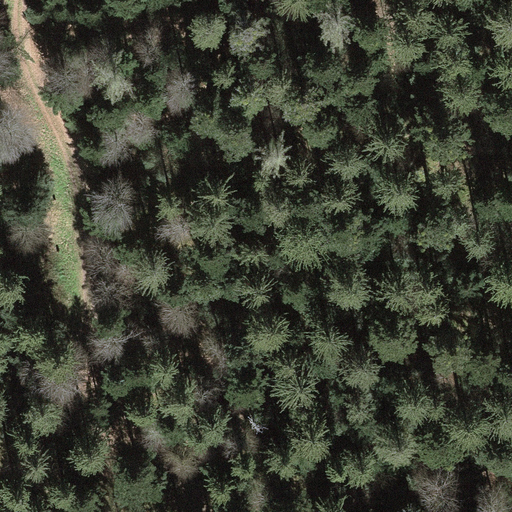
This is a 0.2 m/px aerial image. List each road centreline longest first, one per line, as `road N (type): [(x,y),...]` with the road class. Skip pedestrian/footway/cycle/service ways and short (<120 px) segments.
road 1 (track): [(19,0),(23,59),(79,203),(89,341),(118,404),(200,511)]
road 2 (track): [(331,511),(511,454)]
